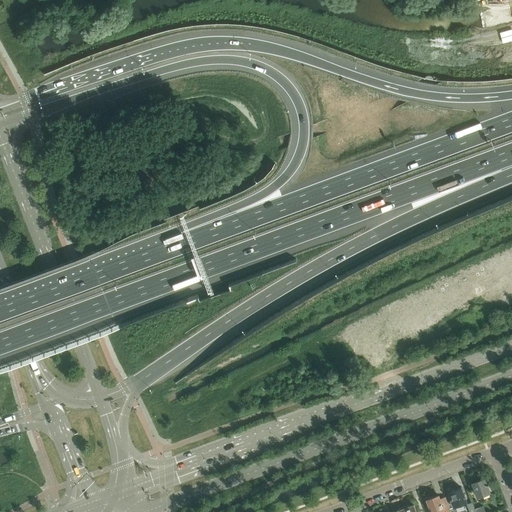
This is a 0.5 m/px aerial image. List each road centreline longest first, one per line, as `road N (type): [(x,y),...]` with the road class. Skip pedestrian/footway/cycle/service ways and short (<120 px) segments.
road 1 (motorway): [(0,344),(511,153)]
road 2 (motorway): [(511,94),(420,95),(263,47),(217,43),(0,108)]
road 3 (motorway): [(29,115),(207,60),(252,64),(287,86),(304,127),(292,168),(269,190),(164,250)]
road 4 (motorway): [(146,377),(288,283),(511,159)]
road 5 (secondary): [(149,511),(511,376)]
road 6 (motorway): [(511,123),(164,250)]
road 7 (secondary): [(511,347),(187,467)]
road 8 (secondary): [(91,371),(12,167)]
road 9 (motorway): [(164,250),(0,312)]
road 10 (residential): [(333,511),(495,451)]
